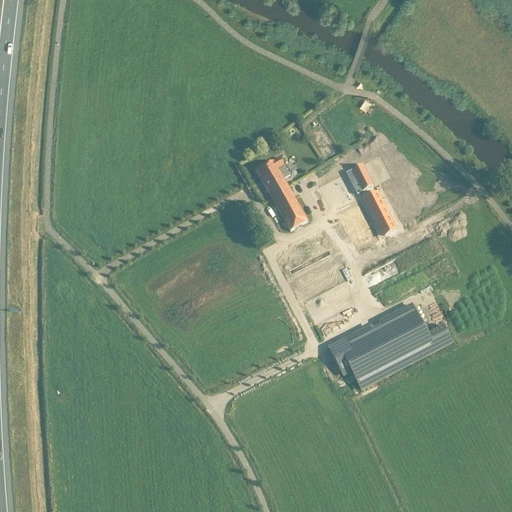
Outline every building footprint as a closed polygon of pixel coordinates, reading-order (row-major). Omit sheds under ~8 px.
[(291,232),(299,227),(308,222),(284,180),(290,176),(286,168),(284,168),(283,166),(284,166),(281,159),(274,163),(273,162),(256,172),(291,232)] [(363,166),(347,174),(357,195),(373,187),(363,166)] [(333,178),(320,186),(331,208),(346,200),(333,178)] [(378,193),(366,199),(374,214),(371,215),(376,224),(378,222),(386,238),(390,235),(398,231),(378,193)] [(341,213),(354,246),(377,237),(364,204),(341,213)] [(320,231),(280,249),(291,274),(332,256),(320,231)] [(365,274),(372,290),(387,284),(380,268),(365,274)] [(372,328),(330,350),(343,376),(351,372),(361,391),(452,342),(444,327),(427,336),(412,307),(379,324),(381,327),(373,330),(372,328)]
